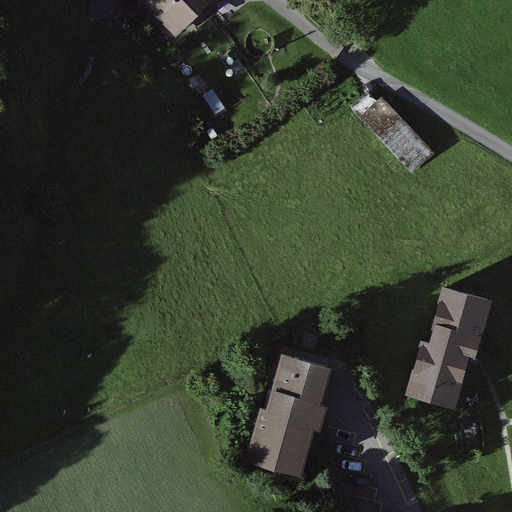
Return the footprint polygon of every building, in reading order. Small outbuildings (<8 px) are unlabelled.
[(113,0),(90,0),(91,15),(115,13),(113,0)] [(148,0),(180,36),(222,0),(148,0)] [(380,98),(361,115),(412,173),(431,155),(380,98)] [(488,300),(446,288),(435,326),(438,327),(433,345),(424,343),(410,391),(452,403),(466,356),(468,357),(474,337),(477,338),(488,300)] [(271,411),(264,409),(250,458),(293,470),(306,421),(312,423),(327,366),(285,355),(275,392),(277,392),(271,411)]
